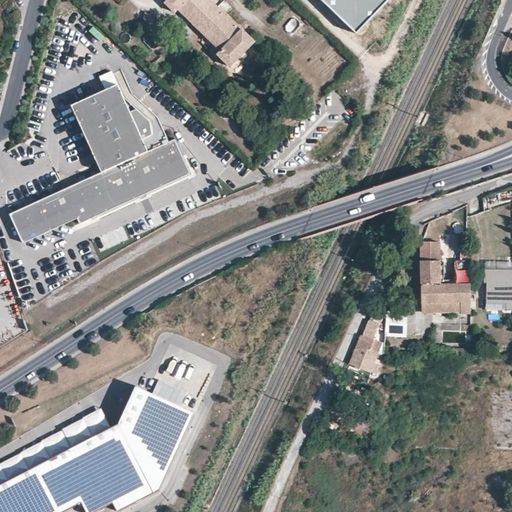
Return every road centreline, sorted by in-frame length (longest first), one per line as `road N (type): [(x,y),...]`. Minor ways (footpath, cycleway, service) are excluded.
road 1 (primary): [(473,169),(260,239),(179,275),(0,388)]
road 2 (residential): [(0,134),(37,0)]
